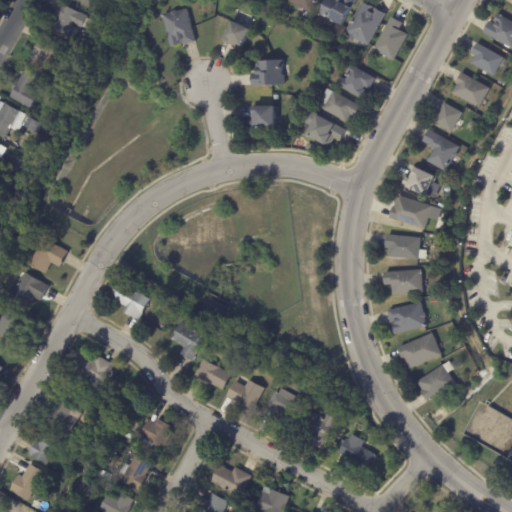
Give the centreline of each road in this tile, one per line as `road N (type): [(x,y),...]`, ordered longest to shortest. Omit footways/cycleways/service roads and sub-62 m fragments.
road 1 (residential): [(458,0),(370,160),(354,205),(346,290),(367,369),(388,406),(428,456),(511,504)]
road 2 (residential): [(359,191),(317,170),(235,167),(197,177),(128,217),(104,244),(0,431)]
road 3 (residential): [(205,424),(161,511),(372,507),(428,456)]
road 4 (residential): [(68,316),(136,353),(163,392),(205,424),(372,507)]
